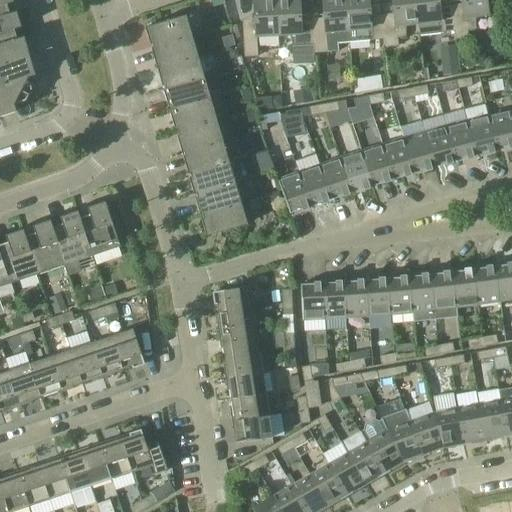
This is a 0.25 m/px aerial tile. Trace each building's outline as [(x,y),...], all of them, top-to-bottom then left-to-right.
[(0,0),(0,17),(10,14),(7,4),(14,2),(13,0),(0,0)] [(254,0),(255,23),(243,24),(245,58),(258,57),(257,37),(279,36),(276,0),(254,0)] [(299,0),(276,0),(279,36),(291,35),(293,47),(314,46),(313,20),(301,20),(299,0)] [(323,0),(325,19),(313,20),(314,46),(315,54),(328,53),(328,52),(338,52),(338,44),(350,43),(346,0),(323,0)] [(368,0),(346,0),(350,43),(371,41),(384,40),(385,48),(382,14),(370,15),(368,0)] [(392,0),(394,13),(382,14),(385,48),(398,46),(398,38),(406,37),(406,26),(417,25),(414,0),(392,0)] [(438,0),(414,0),(417,25),(418,24),(419,36),(441,33),(454,32),(451,6),(439,7),(438,0)] [(462,0),(463,5),(451,6),(454,32),(455,40),(468,38),(467,30),(475,29),(476,17),(488,16),(485,0),(462,0)] [(10,14),(0,17),(0,45),(18,40),(15,29),(22,27),(17,12),(10,14)] [(186,16),(145,28),(149,41),(150,45),(153,44),(154,48),(193,37),(186,16)] [(154,48),(152,48),(152,49),(155,61),(157,66),(159,65),(160,68),(160,69),(199,58),(193,37),(154,48)] [(18,40),(0,45),(0,67),(24,60),(18,40)] [(160,68),(158,69),(158,70),(161,82),(163,86),(165,86),(166,89),(166,90),(205,79),(199,58),(160,69),(160,68)] [(24,60),(0,67),(0,79),(29,95),(32,89),(24,60)] [(473,87),(471,78),(457,81),(458,89),(473,87)] [(0,79),(0,109),(26,101),(29,95),(0,79)] [(166,89),(164,90),(164,91),(167,103),(169,107),(171,106),(172,110),(172,111),(211,99),(205,79),(166,90),(166,89)] [(443,83),(444,92),(458,89),(457,81),(443,83)] [(428,95),(427,86),(413,89),(414,98),(428,95)] [(310,89),(293,91),(295,105),(312,103),(310,89)] [(399,92),(400,100),(414,98),(413,89),(399,92)] [(384,103),(382,94),(369,97),(370,106),(384,103)] [(354,100),(356,108),(370,106),(369,97),(354,100)] [(172,110),(170,111),(174,124),(175,128),(177,127),(178,131),(217,120),(211,99),(172,111),(172,110)] [(339,111),(338,103),(323,105),(325,114),(339,111)] [(309,108),(311,116),(325,114),(323,105),(309,108)] [(295,119),(293,111),(279,113),(281,122),(295,119)] [(511,117),(510,112),(489,117),(497,151),(504,149),(505,151),(511,149),(511,117)] [(265,116),(266,124),(281,122),(279,113),(265,116)] [(489,117),(467,122),(476,156),(484,154),(485,157),(494,154),(494,152),(497,151),(489,117)] [(180,136),(177,136),(178,140),(182,153),(185,153),(184,152),(223,141),(217,120),(178,131),(180,136)] [(467,122),(446,128),(455,162),(476,156),(467,122)] [(446,128),(425,134),(434,168),(455,162),(446,128)] [(425,134),(404,140),(414,174),(421,171),(422,173),(431,171),(430,169),(434,168),(425,134)] [(404,140),(383,146),(393,180),(414,174),(404,140)] [(186,156),(183,157),(185,161),(188,174),(191,174),(190,173),(229,162),(223,141),(184,152),(185,153),(186,156)] [(383,146),(362,153),(372,186),(393,180),(383,146)] [(362,153),(341,160),(352,193),(359,190),(360,193),(369,189),(369,187),(372,186),(362,153)] [(341,160),(320,167),(331,200),(352,193),(341,160)] [(192,177),(189,178),(191,182),(194,194),(194,195),(197,194),(235,182),(229,162),(190,173),(191,174),(192,177)] [(320,167),(299,174),(311,207),(331,200),(320,167)] [(278,181),(284,197),(290,214),(298,212),(299,214),(308,210),(307,208),(311,207),(299,174),(278,181)] [(198,198),(195,198),(197,203),(200,215),(200,216),(203,215),(203,214),(241,203),(235,182),(197,194),(198,198)] [(80,218),(92,256),(120,247),(116,233),(122,231),(117,216),(111,218),(105,202),(88,208),(90,215),(80,218)] [(204,219),(202,219),(203,223),(207,236),(247,225),(241,203),(203,214),(203,215),(204,219)] [(82,272),(78,261),(92,256),(80,218),(78,211),(60,217),(63,224),(53,227),(52,228),(65,266),(68,277),(82,272)] [(65,266),(52,228),(53,227),(51,221),(33,227),(35,233),(26,237),(25,237),(38,275),(65,266)] [(6,236),(8,243),(0,245),(0,253),(11,284),(38,275),(25,237),(26,237),(23,230),(6,236)] [(0,297),(14,293),(11,284),(0,253),(0,297)] [(511,264),(495,267),(500,302),(511,299),(511,264)] [(495,267),(473,270),(478,305),(500,302),(495,267)] [(439,274),(431,275),(436,319),(456,317),(456,307),(452,273),(449,273),(448,270),(439,271),(439,274)] [(473,270),(452,273),(456,307),(478,305),(473,270)] [(418,276),(409,277),(413,312),(414,322),(426,320),(436,319),(431,275),(427,275),(427,273),(417,273),(418,276)] [(409,277),(388,279),(391,314),(413,312),(409,277)] [(388,279),(366,281),(369,316),(391,314),(388,279)] [(310,285),(301,285),(303,320),(308,320),(325,319),(323,284),(319,284),(319,281),(310,281),(310,285)] [(366,281),(345,283),(347,318),(369,316),(366,281)] [(345,283),(323,284),(325,319),(347,318),(345,283)] [(214,305),(217,305),(218,314),(253,309),(250,287),(212,293),(214,305)] [(292,290),(282,291),(283,304),(292,303),(292,290)] [(283,317),(293,317),(292,303),(283,304),(283,317)] [(115,304),(102,308),(105,317),(118,313),(115,304)] [(90,312),(93,321),(105,317),(102,308),(90,312)] [(220,324),(217,324),(219,336),(256,330),(253,309),(218,314),(220,324)] [(75,321),(72,312),(59,316),(62,325),(75,321)] [(50,330),(62,325),(59,316),(47,320),(50,330)] [(145,365),(133,329),(112,336),(123,370),(132,367),(133,369),(145,365)] [(260,352),(256,330),(219,336),(221,348),(223,348),(225,357),(260,352)] [(33,331),(20,336),(23,345),(36,340),(33,331)] [(294,333),(284,334),(285,347),(294,347),(294,333)] [(8,340),(11,349),(23,345),(20,336),(8,340)] [(112,336),(91,343),(103,379),(115,375),(114,373),(123,370),(112,336)] [(498,345),(497,336),(482,339),(484,347),(498,345)] [(468,341),(470,350),(484,347),(482,339),(468,341)] [(91,343),(71,350),(82,384),(91,381),(92,383),(103,379),(91,343)] [(453,344),(439,347),(440,355),(454,353),(453,344)] [(286,360),(284,364),(284,369),(285,370),(296,368),(295,360),(294,347),(285,347),(286,360)] [(424,349),(426,358),(440,355),(439,347),(424,349)] [(491,350),(493,358),(493,359),(507,356),(506,348),(491,350)] [(74,389),(73,387),(82,384),(71,350),(50,357),(62,393),(74,389)] [(477,353),(478,362),(493,359),(493,358),(491,350),(477,353)] [(226,367),(224,367),(226,379),(263,373),(260,352),(225,357),(226,367)] [(410,361),(409,352),(394,355),(396,363),(410,361)] [(380,357),(382,366),(396,363),(394,355),(380,357)] [(465,364),(463,356),(449,358),(450,367),(465,364)] [(50,395),(51,397),(62,393),(50,357),(30,364),(41,397),(50,395)] [(434,361),(436,369),(450,367),(449,358),(434,361)] [(365,369),(364,360),(350,363),(351,371),(365,369)] [(336,365),(337,374),(351,371),(350,363),(336,365)] [(33,403),(32,401),(41,397),(30,364),(9,371),(21,407),(33,403)] [(406,366),(391,369),(393,377),(407,375),(406,366)] [(304,382),(313,381),(310,367),(302,368),(304,382)] [(377,371),(361,374),(365,383),(379,380),(393,377),(391,369),(377,371)] [(9,408),(10,411),(21,407),(9,371),(0,374),(0,411),(9,408)] [(266,395),(263,373),(226,379),(227,391),(230,390),(231,400),(266,395)] [(288,378),(291,391),(300,390),(298,376),(288,378)] [(348,386),(346,377),(332,380),(334,388),(348,386)] [(511,388),(498,391),(500,402),(506,437),(511,435),(511,388)] [(233,409),(230,410),(232,422),(269,416),(266,395),(231,400),(233,409)] [(306,397),(297,398),(299,411),(308,410),(306,397)] [(500,402),(479,406),(485,441),(506,437),(500,402)] [(479,406),(457,410),(464,445),(485,441),(479,406)] [(299,411),(301,424),(310,423),(308,410),(299,411)] [(405,410),(381,419),(382,421),(387,431),(402,463),(423,456),(410,423),(405,410)] [(457,410),(434,414),(443,449),(464,445),(457,410)] [(434,414),(410,423),(423,456),(443,449),(434,414)] [(269,416),(232,422),(234,434),(236,433),(238,443),(273,438),(269,416)] [(332,428),(325,416),(317,420),(325,433),(332,428)] [(364,431),(360,433),(366,443),(384,474),(402,463),(387,431),(382,421),(378,422),(373,420),(365,425),(364,431)] [(167,470),(157,442),(146,446),(141,430),(129,434),(130,436),(121,439),(132,473),(152,466),(154,474),(167,470)] [(360,432),(340,443),(346,455),(347,454),(365,485),(384,474),(366,443),(360,433),(360,432)] [(302,434),(290,441),(294,449),(307,442),(302,434)] [(99,444),(111,480),(132,473),(121,439),(111,442),(111,440),(99,444)] [(277,448),(281,456),(294,449),(290,441),(277,448)] [(80,453),(91,487),(111,480),(99,444),(88,448),(89,450),(80,453)] [(70,494),(74,507),(94,500),(90,487),(91,487),(80,453),(71,456),(70,454),(58,458),(70,493),(70,494)] [(346,455),(329,465),(346,496),(365,485),(347,454),(346,455)] [(265,456),(252,463),(257,471),(269,463),(265,456)] [(50,500),(70,494),(70,493),(58,458),(47,461),(48,464),(39,467),(50,500)] [(240,470),(244,478),(257,471),(252,463),(240,470)] [(329,465),(310,476),(328,507),(346,496),(329,465)] [(29,468),(17,471),(29,507),(50,500),(39,467),(30,470),(29,468)] [(0,479),(0,487),(8,511),(15,511),(29,507),(17,471),(6,475),(7,478),(0,479)] [(310,476),(291,487),(305,511),(318,511),(328,507),(310,476)] [(0,511),(8,511),(0,487),(0,511)] [(305,511),(291,487),(273,498),(280,511),(305,511)] [(151,495),(141,501),(146,509),(148,508),(157,503),(153,495),(151,495)] [(254,509),(249,511),(280,511),(273,498),(253,509),(254,509)] [(141,501),(130,508),(132,511),(141,511),(146,509),(141,501)]
